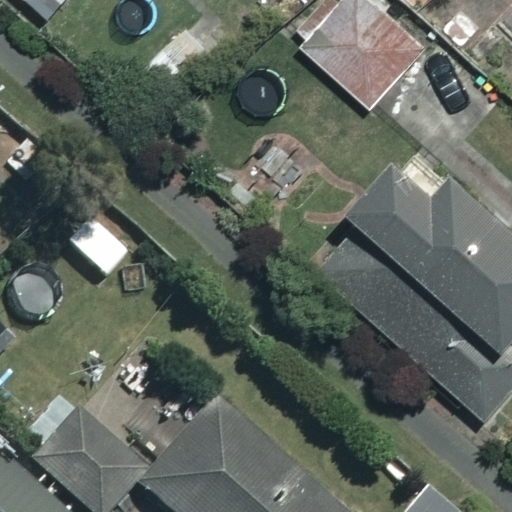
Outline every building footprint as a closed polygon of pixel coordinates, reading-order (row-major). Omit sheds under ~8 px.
[(34,0),(52,15),(65,0),(34,0)] [(423,47),(371,0),(334,0),(297,42),(369,107),(423,47)] [(45,162),(0,117),(0,204),(1,206),(45,162)] [(430,189),(397,157),(350,205),(359,214),(313,261),(474,418),(511,379),(511,350),(499,338),(511,324),(511,226),(451,168),(430,189)] [(140,402),(129,411),(138,422),(175,389),(144,353),(117,376),(140,402)] [(133,445),(153,462),(135,482),(168,511),(336,511),(211,398),(186,426),(167,408),(133,445)] [(104,511),(142,470),(72,408),(24,463),(79,511),(104,511)] [(61,511),(0,459),(0,511),(61,511)]
